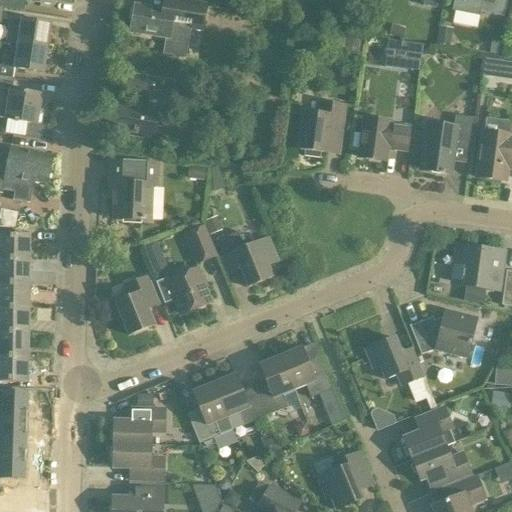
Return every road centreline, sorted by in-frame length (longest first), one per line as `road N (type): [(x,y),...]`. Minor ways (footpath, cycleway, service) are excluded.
road 1 (residential): [(416,226),(417,244),(403,266),(310,314),(69,399)]
road 2 (residential): [(69,399),(75,216),(98,0)]
